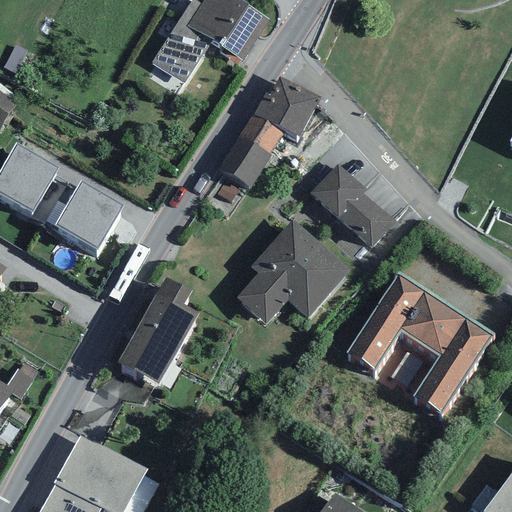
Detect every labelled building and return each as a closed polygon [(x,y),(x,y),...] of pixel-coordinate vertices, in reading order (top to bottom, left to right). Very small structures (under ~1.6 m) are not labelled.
[(269,25),(229,0),(206,0),(202,8),(194,3),(152,68),(185,87),(212,46),(242,66),(269,25)] [(264,98),(253,118),(297,142),(299,143),(321,101),(279,79),(268,100),(264,98)] [(0,129),(17,109),(0,94),(0,129)] [(253,118),(240,139),(271,160),(274,154),(287,162),(297,142),(253,118)] [(271,160),(240,139),(218,173),(249,193),(271,160)] [(58,174),(15,149),(0,174),(0,202),(31,220),(58,174)] [(339,167),(312,195),(371,251),(394,227),(362,196),(366,192),(339,167)] [(240,193),(226,183),(217,194),(232,204),(240,193)] [(122,214),(81,190),(55,233),(97,258),(122,214)] [(351,275),(293,225),(251,272),(258,279),(237,303),(266,329),(287,305),(308,324),(351,275)] [(491,343),(399,282),(348,358),(440,419),(491,343)] [(192,298),(165,283),(117,369),(158,392),(199,320),(184,312),(192,298)] [(37,373),(25,365),(11,386),(23,395),(37,373)] [(0,418),(14,397),(0,387),(0,418)] [(147,475),(80,439),(53,487),(54,487),(41,511),(144,511),(159,487),(145,479),(147,475)] [(511,511),(511,479),(486,511),(511,511)] [(356,511),(335,497),(324,511),(356,511)]
